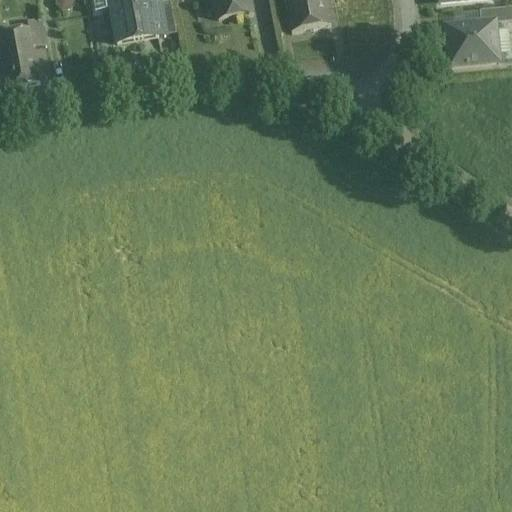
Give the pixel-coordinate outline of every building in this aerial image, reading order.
[(152,0),(92,0),(96,17),(111,14),(117,49),(166,40),(160,7),(154,8),(152,0)] [(248,0),(213,0),(218,24),(252,17),(248,0)] [(327,0),(285,0),(294,38),(334,28),(327,0)] [(511,11),(480,15),(481,28),(494,27),(494,28),(511,25),(511,11)] [(41,24),(28,26),(29,33),(30,33),(34,52),(47,50),(41,24)] [(481,28),(447,31),(451,71),(498,66),(494,28),(494,27),(481,28)] [(29,33),(0,38),(0,58),(6,93),(40,87),(34,52),(30,33),(29,33)]
